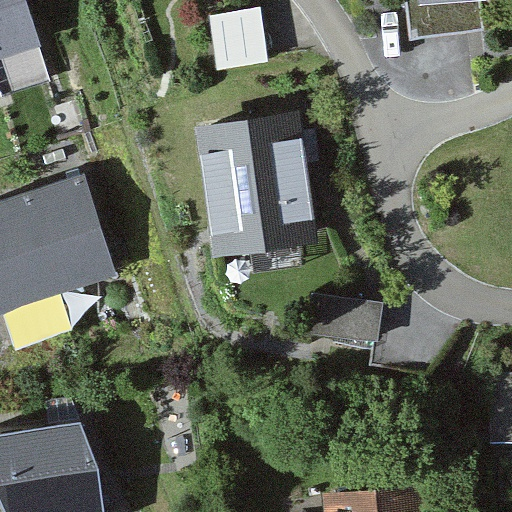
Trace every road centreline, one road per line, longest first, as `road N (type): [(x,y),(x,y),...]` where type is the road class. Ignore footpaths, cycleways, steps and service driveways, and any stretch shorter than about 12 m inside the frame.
road 1 (residential): [(386,136),(391,196),(424,276),(447,295),(511,310)]
road 2 (residential): [(386,136),(369,92),(312,0)]
road 3 (residential): [(511,98),(386,136)]
